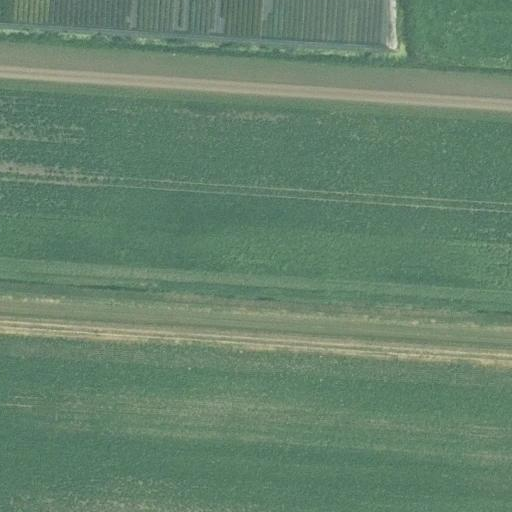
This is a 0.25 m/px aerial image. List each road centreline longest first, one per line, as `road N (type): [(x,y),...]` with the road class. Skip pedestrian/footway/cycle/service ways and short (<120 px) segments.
road 1 (track): [(511,101),(0,66)]
road 2 (track): [(511,357),(0,323)]
